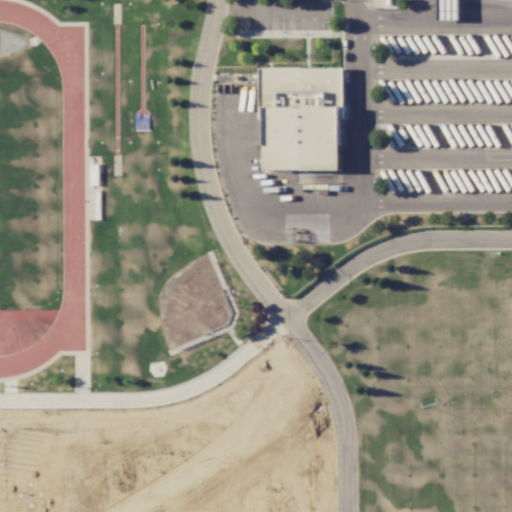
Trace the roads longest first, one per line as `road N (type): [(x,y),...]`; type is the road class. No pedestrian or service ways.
road 1 (residential): [(345,511),(345,433),(325,367),(226,236),(210,196),(200,125),(220,0)]
road 2 (residential): [(511,240),(414,241),(376,253),(288,321)]
